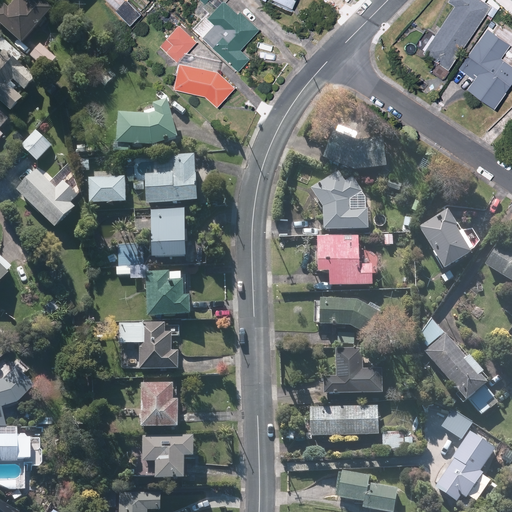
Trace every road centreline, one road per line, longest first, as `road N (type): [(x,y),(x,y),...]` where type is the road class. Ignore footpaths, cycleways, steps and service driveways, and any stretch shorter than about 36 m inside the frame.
road 1 (residential): [(257,511),(255,192),(293,99),(331,57)]
road 2 (residential): [(331,57),(511,183)]
